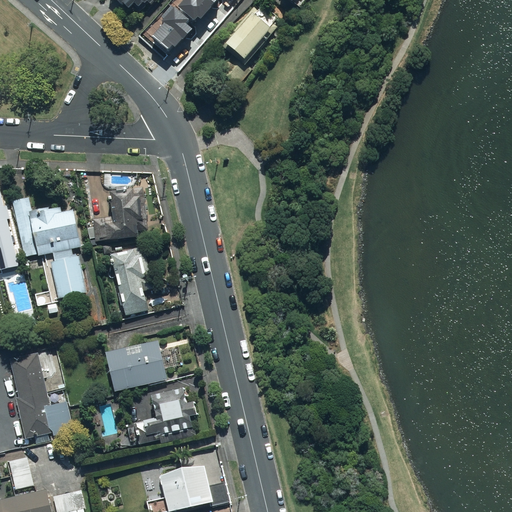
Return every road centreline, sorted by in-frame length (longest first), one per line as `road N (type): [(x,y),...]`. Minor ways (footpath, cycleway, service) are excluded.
road 1 (secondary): [(267,511),(175,135)]
road 2 (secondary): [(175,135),(146,90),(53,0)]
road 3 (residential): [(0,131),(175,135)]
